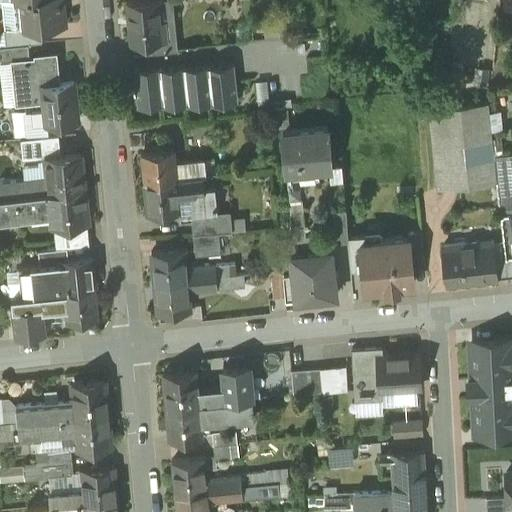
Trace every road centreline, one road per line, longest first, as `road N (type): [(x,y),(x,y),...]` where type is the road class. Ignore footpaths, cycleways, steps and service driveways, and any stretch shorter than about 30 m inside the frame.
road 1 (residential): [(133,346),(100,0)]
road 2 (residential): [(438,317),(133,346)]
road 3 (residential): [(447,511),(438,317)]
road 4 (residential): [(149,511),(133,346)]
road 5 (residential): [(133,346),(0,361)]
